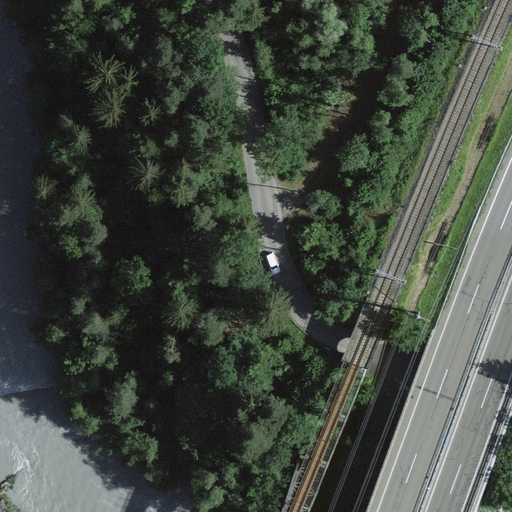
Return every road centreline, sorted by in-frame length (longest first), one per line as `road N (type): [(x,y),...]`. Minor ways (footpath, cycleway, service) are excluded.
road 1 (unclassified): [(213,0),(273,274),(287,298),(325,332),(380,354),(511,332)]
road 2 (motorway): [(511,201),(395,511)]
road 3 (track): [(404,0),(367,90),(295,197),(262,216)]
road 4 (motorway): [(443,511),(511,324)]
